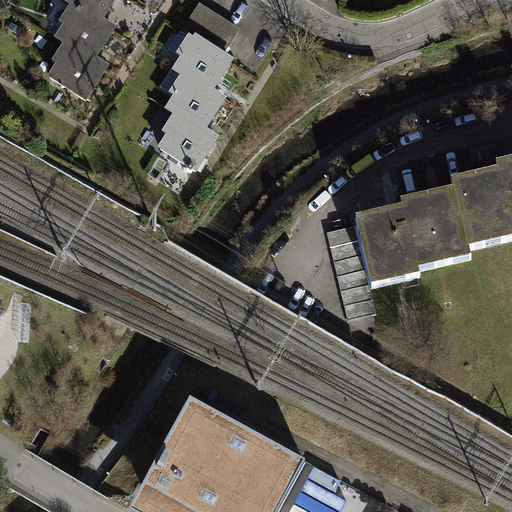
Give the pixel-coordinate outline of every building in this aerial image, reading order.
[(56,0),(65,5),(55,20),(61,24),(52,37),(60,42),(49,59),(54,63),(46,76),(82,98),(94,79),(105,63),(93,55),(102,40),(112,24),(100,17),(110,2),(111,0),(56,0)] [(236,29),(196,5),(180,33),(183,35),(172,53),(176,55),(168,68),(178,73),(165,94),(170,96),(162,110),(168,114),(158,131),(162,134),(154,147),(195,171),(207,152),(216,135),(204,128),(215,111),(224,96),(212,89),(221,74),(230,59),(221,53),(236,29)] [(357,222),(373,287),(418,277),(416,272),(468,260),(466,251),(511,240),(511,236),(511,235),(511,234),(511,160),(493,165),(495,170),(490,172),(447,182),(449,193),(398,205),(400,212),(395,213),(357,222)] [(355,228),(327,235),(349,322),(376,315),(355,228)] [(131,511),(279,511),(306,464),(193,402),(131,511)]
